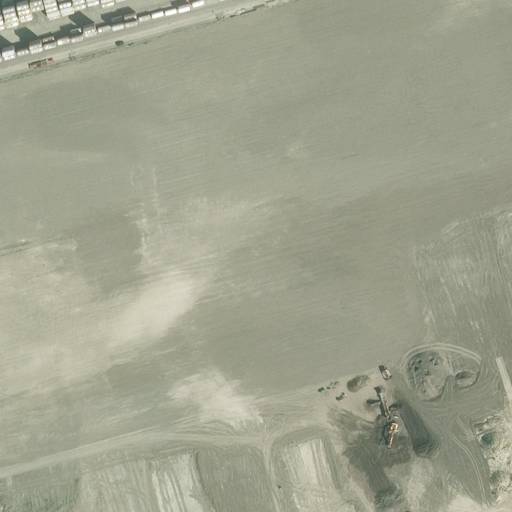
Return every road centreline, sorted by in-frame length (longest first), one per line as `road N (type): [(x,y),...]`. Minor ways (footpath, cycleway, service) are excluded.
road 1 (unknown): [(334,234),(311,223),(274,107),(256,103),(164,133),(156,185),(215,394)]
road 2 (unknown): [(39,211),(90,437)]
road 3 (unknown): [(465,196),(511,379)]
road 4 (unknown): [(401,511),(354,367)]
road 5 (unknown): [(215,394),(256,397),(354,367)]
road 6 (unknown): [(354,367),(363,346),(334,234)]
road 7 (unknown): [(90,437),(138,402),(215,394)]
road 8 (unknown): [(465,196),(334,234)]
